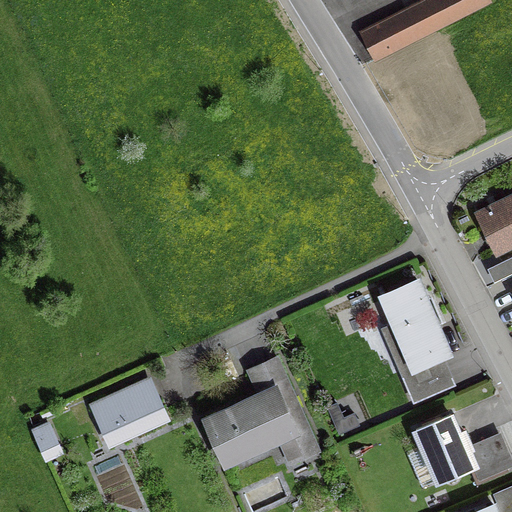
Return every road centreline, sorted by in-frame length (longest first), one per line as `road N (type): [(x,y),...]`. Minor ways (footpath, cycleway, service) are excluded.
road 1 (residential): [(295,0),(409,192)]
road 2 (residential): [(409,192),(511,382)]
